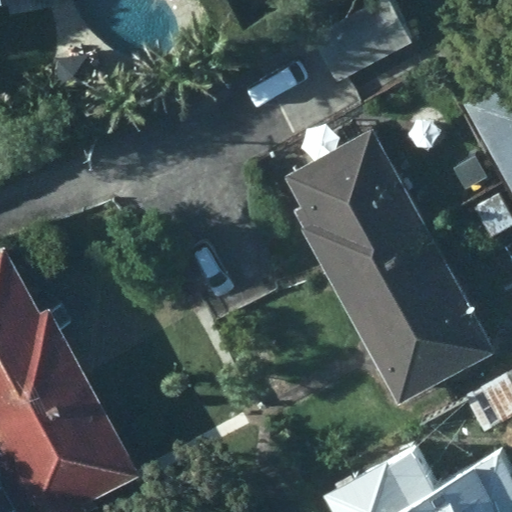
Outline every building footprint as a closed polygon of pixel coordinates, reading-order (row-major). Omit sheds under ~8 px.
[(387,0),(360,0),(307,29),(334,78),(408,38),(387,0)] [(511,64),(458,94),(511,192),(511,64)] [(288,204),(324,270),(419,218),(367,121),(280,167),(297,198),(288,204)] [(473,149),(449,161),(465,191),(489,178),(473,149)] [(497,192),(473,203),(488,232),(511,219),(497,192)] [(487,344),(419,218),(324,270),(392,396),(487,344)] [(0,417),(71,379),(30,300),(20,306),(12,292),(0,268),(0,417)] [(511,367),(464,394),(482,427),(511,410),(511,367)] [(118,467),(71,379),(0,417),(0,508),(2,511),(68,511),(71,511),(67,505),(81,499),(76,490),(118,467)] [(383,443),(318,479),(336,511),(511,511),(511,470),(494,439),(469,453),(465,444),(429,464),(410,433),(385,447),(383,443)]
